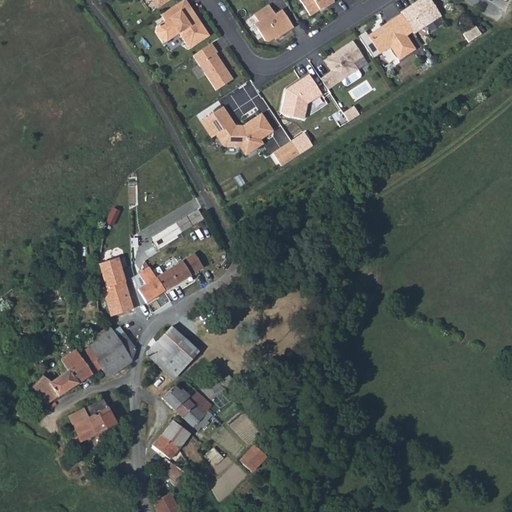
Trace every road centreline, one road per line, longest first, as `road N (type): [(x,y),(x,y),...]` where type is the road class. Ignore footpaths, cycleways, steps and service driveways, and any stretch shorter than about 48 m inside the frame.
road 1 (unclassified): [(146,511),(136,454),(140,347),(169,312),(229,269),(225,237),(203,193)]
road 2 (residential): [(209,0),(245,57),(262,68),(279,65),(378,0)]
